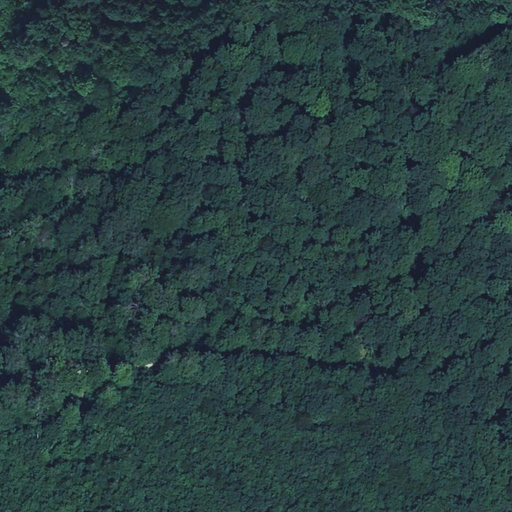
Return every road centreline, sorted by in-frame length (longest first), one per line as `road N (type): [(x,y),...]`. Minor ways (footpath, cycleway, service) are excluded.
road 1 (track): [(0,381),(196,357),(365,369),(511,444)]
road 2 (track): [(196,357),(198,511)]
